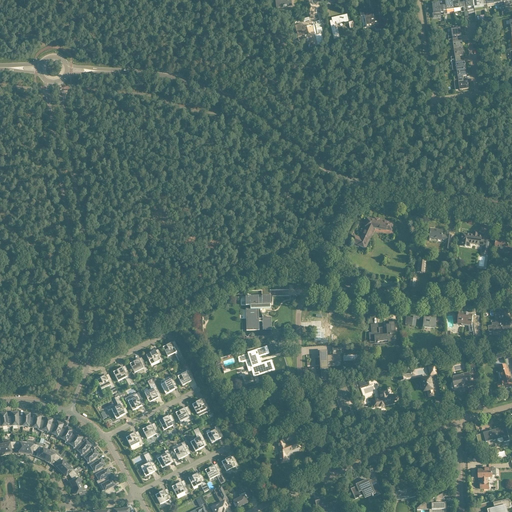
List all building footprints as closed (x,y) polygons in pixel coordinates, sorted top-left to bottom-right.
[(275,0),(276,8),(290,7),(292,6),(291,0),(293,0),(275,0)] [(459,0),(457,0),(453,1),(454,9),(461,8),(461,12),(464,12),(463,3),(460,3),(459,0)] [(465,0),(466,3),(463,3),(464,12),(468,11),(474,9),(474,7),(473,0),(465,0)] [(480,0),(473,0),(474,7),(474,9),(474,10),(482,9),(485,9),(484,8),(483,0),(480,1),(480,0)] [(486,1),(484,2),(484,8),(485,9),(485,12),(487,12),(487,10),(488,10),(488,7),(494,6),(494,4),(493,0),(486,0),(486,1)] [(511,0),(503,0),(504,2),(505,6),(505,7),(505,11),(506,13),(511,12),(510,5),(511,4),(510,1),(511,1),(511,0)] [(446,5),(443,6),(443,7),(444,15),(448,14),(447,10),(454,9),(453,1),(449,1),(448,1),(445,2),(446,5)] [(434,12),(432,12),(433,16),(433,18),(442,17),(441,15),(444,15),(443,7),(440,8),(440,7),(440,6),(440,3),(437,3),(435,3),(432,3),(434,12)] [(369,9),(360,10),(361,16),(364,16),(366,22),(366,24),(371,23),(371,26),(375,25),(376,29),(381,29),(382,35),(386,34),(384,26),(380,26),(380,23),(380,21),(378,11),(377,6),(372,7),(372,8),(372,9),(369,10),(369,9)] [(330,22),(331,26),(334,40),(340,39),(336,24),(344,22),(348,21),(348,20),(347,15),(331,18),(332,21),(332,22),(330,22)] [(302,24),(295,26),(296,32),(297,32),(298,37),(304,36),(307,35),(307,36),(311,35),(311,36),(313,35),(315,35),(315,37),(316,37),(316,41),(317,43),(317,44),(317,45),(324,43),(322,33),(323,33),(322,28),(322,27),(320,28),(320,27),(321,26),(321,23),(320,20),(319,20),(316,21),(315,21),(312,22),(312,25),(311,25),(309,26),(307,26),(306,26),(304,27),(303,27),(303,26),(302,24)] [(452,33),(448,34),(449,37),(449,40),(458,39),(457,36),(461,36),(460,28),(458,29),(455,29),(452,29),(452,33)] [(280,34),(276,35),(279,48),(281,47),(282,49),(284,48),(284,47),(280,34)] [(458,39),(449,40),(449,43),(452,43),(453,50),(454,50),(463,49),(462,45),(463,45),(463,44),(462,44),(462,41),(458,42),(458,39)] [(455,57),(451,57),(452,60),(459,59),(461,59),(460,56),(464,56),(463,49),(454,50),(455,57)] [(459,59),(452,60),(452,61),(452,64),(453,71),(453,70),(457,70),(466,69),(465,65),(466,65),(465,64),(465,62),(461,62),(461,59),(459,59)] [(458,77),(454,77),(454,79),(454,81),(459,80),(462,79),(463,79),(463,76),(467,76),(466,69),(457,70),(458,74),(458,77)] [(459,80),(454,81),(455,84),(456,84),(456,87),(459,87),(460,90),(469,89),(468,85),(468,84),(468,82),(464,82),(463,79),(462,79),(459,80)] [(379,221),(379,219),(374,218),(374,220),(367,219),(365,226),(366,227),(361,239),(354,236),(350,245),(358,249),(359,246),(364,248),(366,243),(373,228),(391,231),(392,228),(393,223),(379,221)] [(447,236),(442,235),(443,231),(431,229),(430,238),(442,240),(442,239),(447,240),(446,248),(451,249),(453,236),(447,235),(447,236)] [(489,243),(484,243),(484,241),(481,241),(482,236),(462,234),(461,243),(462,243),(462,246),(470,247),(471,243),(483,245),(481,254),(488,254),(489,243)] [(511,254),(511,246),(508,246),(509,241),(502,240),(502,239),(496,239),(495,247),(504,248),(503,252),(511,253),(511,254)] [(425,273),(426,261),(418,260),(417,265),(417,268),(417,272),(425,273)] [(417,280),(417,273),(411,273),(410,282),(409,287),(413,287),(415,288),(416,280),(417,280)] [(258,297),(249,297),(249,302),(249,305),(249,306),(250,306),(250,309),(250,310),(250,327),(258,326),(259,326),(259,322),(262,321),(263,326),(271,326),(271,317),(262,318),(262,319),(259,319),(258,309),(270,309),(270,305),(271,305),(270,296),(262,297),(262,302),(262,305),(258,305),(258,297)] [(508,326),(507,314),(507,309),(500,310),(500,311),(495,312),(496,323),(492,323),(492,326),(489,327),(489,331),(493,331),(493,333),(500,332),(503,330),(504,332),(511,332),(510,325),(508,326)] [(459,313),(457,324),(462,324),(462,325),(462,324),(472,326),(473,332),(473,331),(473,336),(475,335),(476,337),(481,337),(479,321),(473,320),(473,315),(468,315),(469,314),(467,314),(466,314),(459,313)] [(329,315),(327,322),(351,327),(349,343),(357,343),(357,340),(362,341),(364,323),(351,322),(352,319),(344,317),(344,318),(329,315)] [(435,319),(413,316),(413,318),(406,317),(405,325),(415,326),(416,319),(424,320),(423,326),(435,327),(435,319)] [(371,333),(369,333),(369,339),(374,339),(375,343),(377,342),(377,344),(379,344),(379,342),(387,341),(388,343),(392,343),(391,339),(396,338),(395,327),(394,322),(389,323),(389,325),(389,327),(386,328),(384,328),(379,328),(379,329),(378,329),(377,324),(371,325),(371,330),(371,333)] [(174,348),(172,344),(172,343),(169,344),(163,347),(168,357),(175,353),(179,361),(181,360),(182,362),(184,361),(184,359),(177,346),(174,348)] [(326,354),(320,354),(321,369),(327,369),(327,368),(327,361),(340,360),(340,352),(340,346),(332,347),(332,353),(332,356),(327,356),(326,356),(326,354)] [(248,354),(237,357),(238,360),(243,362),(250,360),(251,363),(247,365),(249,372),(252,371),(253,376),(256,375),(260,374),(261,375),(264,374),(264,372),(268,371),(273,369),(270,362),(270,361),(261,364),(259,357),(264,355),(262,349),(257,351),(254,352),(248,354)] [(158,356),(156,352),(155,351),(146,356),(151,365),(160,361),(161,363),(164,362),(161,355),(158,356)] [(136,361),(130,364),(132,368),(135,373),(139,371),(143,369),(144,372),(148,370),(147,367),(144,363),(142,364),(141,364),(139,361),(139,359),(136,361)] [(475,359),(468,360),(470,368),(477,367),(475,359)] [(502,383),(497,384),(499,390),(503,389),(504,389),(505,390),(509,389),(509,388),(511,387),(511,383),(511,379),(510,380),(509,377),(510,377),(508,369),(507,370),(506,365),(500,366),(501,371),(500,371),(503,379),(504,379),(504,381),(502,382),(502,383)] [(125,373),(123,369),(122,368),(113,372),(118,382),(125,378),(129,386),(134,384),(128,371),(125,373)] [(182,386),(189,383),(191,382),(189,377),(192,375),(188,368),(185,370),(186,372),(178,377),(182,386)] [(404,372),(399,373),(401,381),(406,380),(405,378),(415,376),(414,371),(404,373),(404,372)] [(473,386),(472,385),(473,385),(470,372),(453,376),(455,388),(454,388),(454,389),(463,387),(464,387),(464,386),(468,386),(468,389),(469,389),(468,387),(473,386)] [(108,381),(106,377),(106,376),(97,381),(101,390),(109,386),(113,394),(115,393),(116,395),(119,394),(111,379),(108,381)] [(170,381),(161,385),(163,390),(166,394),(172,391),(175,390),(174,389),(172,385),(175,384),(172,376),(168,378),(170,381)] [(430,378),(421,379),(422,382),(420,383),(421,389),(423,388),(423,389),(423,388),(423,389),(424,391),(426,391),(427,390),(428,391),(429,396),(431,396),(433,396),(431,387),(432,387),(430,380),(430,378)] [(149,403),(156,400),(158,398),(156,393),(159,392),(152,379),(148,382),(152,390),(144,393),(149,403)] [(358,381),(352,383),(354,391),(355,390),(356,395),(362,393),(360,389),(358,382),(358,381)] [(334,403),(328,405),(330,410),(338,407),(340,406),(343,414),(347,412),(345,404),(344,403),(347,402),(347,403),(351,402),(349,397),(348,393),(346,387),(342,389),(339,389),(340,390),(338,390),(334,392),(337,402),(336,402),(335,402),(335,403),(334,403)] [(396,401),(397,400),(397,398),(397,397),(396,396),(395,395),(388,397),(386,389),(381,391),(382,396),(379,397),(380,398),(371,400),(372,408),(380,406),(380,407),(384,406),(393,404),(393,401),(396,401)] [(270,404),(264,406),(265,410),(272,408),(276,407),(275,401),(283,398),(281,391),(267,395),(270,403),(270,404)] [(133,411),(139,408),(142,407),(139,402),(142,400),(139,393),(130,397),(131,400),(128,402),(133,411)] [(116,408),(111,410),(116,419),(123,416),(125,415),(125,414),(123,410),(125,409),(126,408),(123,404),(120,396),(118,394),(116,395),(114,396),(115,398),(114,398),(118,406),(116,408)] [(204,405),(202,401),(201,400),(192,405),(197,414),(198,414),(199,416),(210,411),(207,404),(204,405)] [(187,413),(185,410),(185,409),(176,413),(180,423),(184,421),(185,423),(194,419),(190,412),(187,413)] [(13,413),(12,413),(12,416),(12,417),(12,426),(18,426),(18,427),(23,427),(23,426),(23,417),(18,418),(18,417),(18,413),(17,413),(17,412),(13,412),(13,413)] [(1,414),(0,414),(1,418),(1,419),(2,427),(8,426),(8,427),(13,426),(12,426),(12,417),(7,418),(7,417),(6,414),(5,414),(5,413),(1,414)] [(23,417),(23,426),(28,427),(28,428),(33,428),(34,419),(29,419),(29,418),(30,414),(28,414),(28,413),(25,413),(25,414),(23,414),(23,417)] [(34,419),(33,428),(38,429),(38,430),(39,430),(42,432),(43,430),(45,422),(40,421),(41,420),(41,416),(40,416),(37,415),(36,416),(35,415),(34,418),(34,419)] [(170,422),(169,418),(168,417),(159,421),(164,431),(172,426),(174,429),(177,427),(174,420),(170,422)] [(45,422),(43,430),(48,432),(48,433),(52,434),(53,434),(56,426),(51,424),(52,420),(51,420),(51,419),(48,418),(48,419),(46,418),(46,421),(45,422)] [(56,426),(53,434),(58,436),(57,437),(61,439),(62,439),(66,431),(61,429),(62,428),(63,425),(62,424),(62,423),(59,422),(58,423),(57,422),(56,425),(56,426)] [(154,430),(152,426),(151,425),(143,430),(147,439),(156,435),(157,437),(161,436),(157,428),(154,430)] [(212,444),(218,440),(221,439),(218,434),(221,433),(218,425),(214,427),(216,430),(207,434),(212,444)] [(477,436),(479,444),(481,444),(486,442),(491,441),(493,440),(497,439),(497,440),(498,443),(504,442),(509,441),(508,436),(507,432),(505,427),(506,427),(499,429),(499,430),(497,430),(492,432),(492,431),(490,432),(483,433),(484,434),(477,436)] [(66,431),(62,439),(66,441),(65,443),(69,446),(70,444),(75,437),(71,435),(71,434),(73,431),(72,430),(73,430),(69,428),(68,428),(66,430),(66,431)] [(195,452),(201,449),(204,447),(202,442),(205,441),(198,428),(193,431),(197,439),(190,442),(192,445),(193,447),(193,448),(195,452)] [(137,438),(135,434),(135,433),(126,438),(131,447),(139,443),(141,446),(144,444),(141,437),(137,438)] [(75,437),(70,444),(75,448),(74,449),(78,451),(84,444),(80,441),(82,438),(81,437),(82,437),(79,434),(78,435),(77,434),(76,437),(75,437)] [(285,446),(282,439),(276,441),(280,450),(281,456),(280,457),(280,459),(280,460),(281,460),(281,463),(286,463),(285,455),(289,452),(289,451),(299,447),(297,441),(285,446)] [(9,442),(9,440),(3,441),(3,445),(5,455),(10,454),(10,453),(12,452),(11,449),(15,449),(15,442),(9,442)] [(27,444),(25,455),(30,456),(30,454),(32,454),(33,451),(37,452),(39,446),(34,444),(33,444),(34,441),(27,440),(27,442),(27,444)] [(27,442),(15,442),(15,449),(15,452),(19,452),(21,452),(20,454),(25,455),(27,444),(27,442)] [(84,444),(78,451),(82,455),(81,456),(85,459),(92,453),(88,449),(89,449),(91,446),(90,445),(91,445),(88,442),(87,443),(86,442),(84,444)] [(179,460),(185,457),(187,456),(185,451),(188,449),(185,442),(181,444),(182,446),(174,451),(179,460)] [(39,446),(37,452),(41,454),(39,456),(41,457),(40,459),(44,461),(49,452),(43,449),(44,447),(42,447),(43,444),(39,443),(39,446)] [(56,462),(60,457),(61,455),(56,452),(50,449),(49,452),(44,461),(49,463),(49,462),(51,462),(52,460),(56,462)] [(92,453),(85,459),(89,463),(88,464),(91,467),(98,462),(95,458),(96,457),(98,455),(98,454),(96,451),(95,451),(94,450),(92,452),(92,453)] [(162,468),(168,465),(171,464),(168,459),(172,457),(168,450),(165,452),(166,455),(157,459),(162,468)] [(146,460),(139,464),(141,467),(145,477),(152,473),(154,472),(154,471),(152,467),(155,466),(153,461),(149,453),(148,451),(147,451),(145,452),(143,454),(144,456),(146,460)] [(60,473),(68,466),(63,461),(64,460),(60,457),(56,462),(59,465),(57,467),(58,468),(57,469),(60,473)] [(233,462),(231,459),(230,458),(221,462),(223,465),(224,467),(221,468),(221,469),(221,470),(223,470),(225,469),(226,472),(235,467),(236,470),(240,468),(236,461),(233,462)] [(98,462),(91,467),(94,471),(92,473),(95,477),(97,476),(104,471),(101,467),(102,467),(105,465),(104,464),(105,463),(103,460),(102,461),(101,460),(99,461),(98,462)] [(68,466),(60,473),(64,477),(65,475),(66,476),(68,474),(71,478),(76,474),(83,469),(80,466),(76,469),(77,470),(75,471),(73,469),(72,470),(68,466)] [(216,471),(214,467),(214,466),(211,467),(205,470),(210,480),(217,476),(221,484),(223,483),(224,485),(227,484),(226,482),(219,469),(216,471)] [(481,470),(478,470),(478,474),(479,478),(481,478),(481,484),(480,484),(481,489),(489,489),(489,483),(488,483),(488,478),(492,478),(492,476),(492,474),(492,473),(492,468),(484,468),(484,470),(481,470)] [(104,471),(97,476),(99,480),(99,481),(97,482),(100,487),(102,486),(109,482),(106,477),(107,477),(110,475),(110,474),(109,470),(108,471),(107,470),(105,471),(104,471)] [(71,484),(69,485),(72,489),(81,485),(78,479),(80,478),(78,476),(76,474),(71,478),(73,481),(70,482),(71,484)] [(200,479),(198,475),(197,474),(188,479),(193,488),(200,485),(204,493),(209,490),(203,477),(200,479)] [(109,482),(102,486),(105,491),(104,491),(105,495),(115,494),(112,487),(113,487),(116,485),(115,484),(116,484),(114,480),(113,481),(113,480),(110,481),(109,482)] [(371,487),(369,482),(368,480),(356,485),(357,486),(356,487),(356,488),(351,489),(352,491),(351,491),(355,500),(364,496),(365,499),(372,496),(373,498),(381,494),(377,484),(371,487)] [(183,487),(181,484),(181,482),(172,487),(177,496),(185,492),(187,495),(190,493),(186,486),(183,487)] [(81,485),(72,489),(74,494),(75,493),(76,494),(79,493),(80,497),(87,497),(88,496),(86,489),(85,490),(84,490),(81,485)] [(234,503),(233,503),(235,507),(236,507),(237,508),(240,507),(244,505),(247,503),(246,500),(248,498),(248,497),(249,497),(252,495),(250,491),(247,485),(244,487),(240,489),(242,493),(239,495),(240,498),(233,501),(234,503)] [(397,485),(391,487),(392,493),(394,501),(400,500),(401,498),(407,496),(408,498),(415,497),(414,488),(406,490),(406,489),(405,489),(405,488),(404,488),(404,489),(403,489),(403,490),(399,491),(397,485)] [(213,508),(212,508),(213,508),(213,509),(214,511),(213,511),(229,511),(225,503),(229,501),(221,487),(217,489),(214,490),(214,491),(218,499),(220,502),(219,502),(220,502),(220,504),(216,506),(213,508)] [(167,496),(165,492),(164,491),(155,495),(160,505),(169,500),(170,503),(173,501),(170,494),(167,496)] [(420,505),(417,509),(417,510),(421,510),(421,508),(425,508),(431,507),(431,511),(446,511),(446,509),(443,509),(443,503),(443,493),(435,497),(436,504),(433,504),(433,499),(420,505)] [(201,497),(196,500),(199,506),(205,504),(201,497)] [(321,500),(315,501),(317,510),(317,511),(325,511),(327,510),(329,510),(333,509),(333,510),(334,510),(334,511),(341,511),(338,500),(326,504),(325,504),(326,505),(324,506),(322,499),(321,500)] [(508,511),(507,508),(511,507),(509,499),(493,503),(495,509),(494,509),(494,511),(508,511)]
